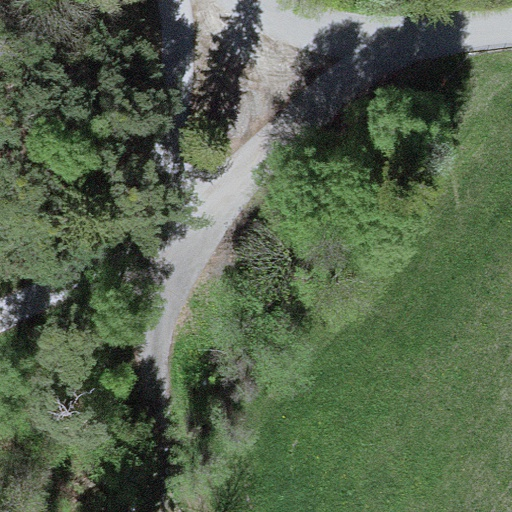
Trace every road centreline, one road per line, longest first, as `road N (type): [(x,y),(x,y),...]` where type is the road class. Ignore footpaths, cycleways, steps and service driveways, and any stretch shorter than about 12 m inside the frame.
road 1 (unclassified): [(299,63),(198,192),(0,308)]
road 2 (residential): [(299,63),(401,14),(511,8)]
